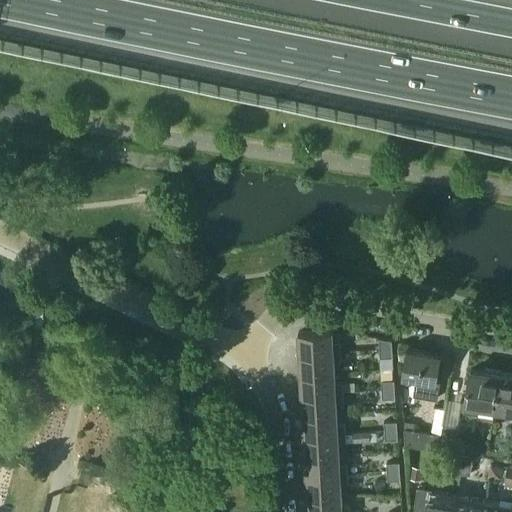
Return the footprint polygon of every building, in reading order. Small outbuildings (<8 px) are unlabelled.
[(300,353),(341,351),(340,342),(333,342),(332,330),(298,332),(300,353)] [(379,348),(392,349),(392,340),(379,338),(379,348)] [(393,357),(392,349),(379,348),(380,358),(393,357)] [(441,354),(415,349),(407,348),(403,377),(416,379),(413,395),(438,399),(441,381),(439,380),(439,381),(437,381),(441,354)] [(301,374),(335,372),(334,361),(341,360),(341,351),(300,353),(301,374)] [(479,408),(494,410),(500,374),(471,369),(464,412),(478,414),(479,408)] [(301,374),(302,394),(343,392),(342,382),(335,383),(335,372),(301,374)] [(511,376),(500,374),(494,410),(511,413),(511,376)] [(394,381),(382,382),(382,390),(395,389),(394,381)] [(395,389),(382,390),(383,399),(395,398),(396,398),(395,389)] [(302,394),(303,415),(337,413),(336,402),(343,401),(343,392),(302,394)] [(303,415),(304,435),(345,433),(345,423),(338,424),(337,413),(303,415)] [(397,421),(384,422),(385,431),(397,430),(397,421)] [(443,425),(439,451),(454,453),(458,427),(443,425)] [(440,434),(405,429),(405,445),(437,451),(440,434)] [(397,430),(385,431),(386,440),(398,439),(397,430)] [(304,435),(305,456),(339,454),(339,442),(346,442),(345,433),(304,435)] [(305,456),(306,476),(347,474),(347,465),(340,465),(339,454),(305,456)] [(454,458),(452,473),(461,474),(464,459),(454,458)] [(464,459),(461,474),(471,475),(473,460),(464,459)] [(399,462),(387,463),(387,471),(400,471),(400,462),(399,462)] [(400,471),(387,471),(388,481),(400,480),(401,480),(400,471)] [(306,476),(308,497),(342,495),(341,483),(348,483),(347,474),(306,476)] [(454,511),(458,496),(432,491),(432,489),(418,487),(414,510),(426,511),(454,511)] [(308,497),(308,511),(349,511),(349,505),(342,505),(342,495),(308,497)] [(482,511),(484,500),(458,496),(454,511),(482,511)] [(511,511),(511,506),(511,504),(484,500),(482,511),(511,511)]
